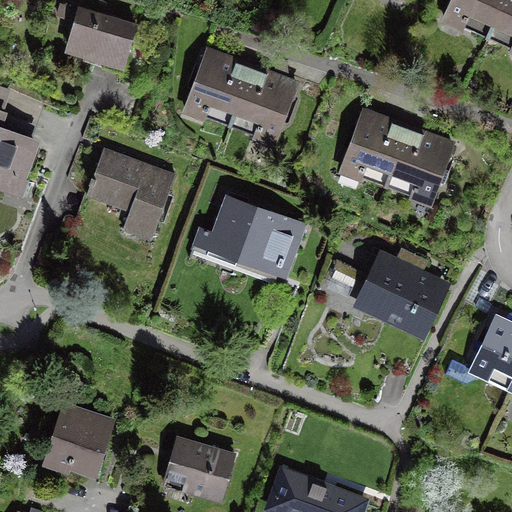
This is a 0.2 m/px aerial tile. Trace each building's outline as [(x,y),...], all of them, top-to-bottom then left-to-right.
[(460,25),(488,38),(504,0),(452,0),(444,18),(447,19),(451,10),(464,16),(460,25)] [(511,0),(504,0),(488,38),(511,48),(511,0)] [(134,26),(79,9),(68,47),(95,55),(93,62),(121,70),(134,26)] [(224,62),(223,64),(217,62),(219,56),(207,51),(185,110),(187,111),(191,101),(204,106),(201,115),(229,126),(251,68),(230,60),(228,60),(226,61),(224,62)] [(282,86),(275,84),(276,81),(275,78),(274,76),(271,75),(251,68),(229,126),(259,137),(262,129),(262,128),(275,132),(272,142),(274,143),(296,84),(284,80),(282,86)] [(380,123),(379,125),(373,122),(376,116),(363,111),(341,170),(344,171),(347,161),(361,166),(357,176),(386,186),(407,128),(386,120),(384,120),(382,121),(380,123)] [(31,122),(5,112),(0,124),(0,130),(0,131),(0,132),(0,186),(25,196),(31,181),(23,178),(35,146),(18,140),(20,134),(26,136),(31,122)] [(438,146),(431,144),(432,141),(431,139),(430,136),(428,135),(407,128),(386,186),(415,197),(418,188),(431,192),(428,202),(431,203),(452,144),(440,140),(438,146)] [(139,165),(103,152),(93,177),(92,177),(89,183),(91,184),(87,194),(113,204),(116,196),(133,203),(123,228),(151,238),(175,174),(154,167),(152,172),(146,170),(145,173),(138,170),(139,165)] [(226,196),(209,242),(239,253),(237,259),(278,274),(292,237),(299,240),(305,223),(270,210),(269,212),(226,196)] [(394,263),(381,257),(359,302),(423,332),(444,287),(421,276),(428,260),(401,247),(394,263)] [(281,310),(253,299),(241,329),(269,340),(281,310)] [(511,387),(511,321),(496,314),(469,371),(511,390),(511,387)] [(67,463),(93,471),(107,426),(64,412),(51,453),(68,458),(67,463)] [(183,485),(222,496),(234,452),(179,437),(168,474),(185,479),(183,485)] [(65,477),(38,467),(33,481),(60,490),(65,477)] [(358,511),(363,501),(284,472),(271,506),(286,511),(358,511)] [(164,511),(166,502),(137,495),(133,511),(164,511)]
